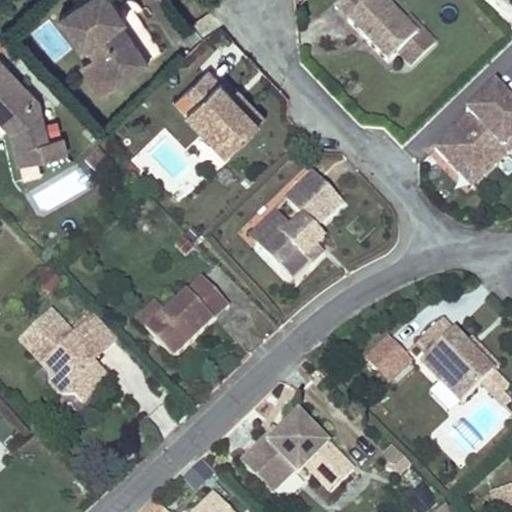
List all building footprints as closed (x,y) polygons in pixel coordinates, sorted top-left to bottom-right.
[(86,46),(94,57),(113,86),(148,62),(121,22),(126,19),(117,5),(113,0),(80,0),(59,15),(82,48),(86,46)] [(176,40),(193,25),(170,0),(161,0),(150,10),(176,40)] [(345,0),(341,5),(354,18),(349,23),(389,65),(399,55),(418,36),(406,24),(383,0),(345,0)] [(341,5),(336,10),(349,23),(354,18),(341,5)] [(411,19),(406,24),(418,36),(399,55),(412,68),(436,45),(411,19)] [(101,94),(113,86),(94,57),(82,65),(101,94)] [(38,100),(0,59),(0,118),(7,126),(12,120),(17,126),(12,131),(19,163),(20,163),(24,178),(41,174),(38,160),(66,153),(63,136),(48,139),(38,100)] [(259,122),(232,93),(208,68),(182,93),(193,105),(187,112),(227,154),(259,122)] [(511,100),(497,84),(467,112),(470,115),(435,149),(465,180),(499,146),(503,149),(511,140),(511,100)] [(265,117),(237,88),(232,93),(259,122),(265,117)] [(189,104),(179,93),(167,104),(178,115),(189,104)] [(17,126),(12,120),(7,126),(12,131),(17,126)] [(472,188),(511,150),(511,140),(503,149),(499,146),(465,180),(472,188)] [(317,179),(314,175),(300,188),(304,192),(317,179)] [(304,192),(300,188),(286,202),(287,202),(302,219),(291,229),(282,220),(256,245),(293,284),(324,254),(317,248),(308,238),(316,231),(343,205),(317,179),(304,192)] [(282,220),(275,213),(249,238),(256,245),(282,220)] [(325,241),(316,231),(308,238),(317,248),(325,241)] [(49,269),(34,282),(50,299),(64,285),(49,269)] [(230,308),(202,279),(165,314),(146,332),(173,361),(230,308)] [(165,314),(155,305),(137,322),(146,332),(165,314)] [(118,342),(95,317),(73,337),(50,313),(19,342),(51,375),(51,386),(59,395),(74,396),(82,404),(109,378),(96,365),(90,365),(81,356),(81,346),(91,338),(106,353),(118,342)] [(494,374),(466,345),(442,321),(416,346),(427,357),(420,364),(461,405),(481,386),(494,374)] [(106,353),(91,338),(81,346),(81,356),(90,365),(96,365),(95,364),(106,353)] [(365,361),(377,373),(401,350),(389,338),(365,361)] [(499,368),(471,340),(466,345),(494,374),(499,368)] [(377,373),(388,385),(412,362),(401,350),(377,373)] [(508,389),(494,374),(481,386),(495,400),(502,393),(503,394),(508,389)] [(503,394),(502,393),(495,400),(504,409),(511,403),(503,394)] [(268,443),(264,439),(241,462),(266,488),(289,466),(295,472),(298,475),(306,467),(331,492),(354,470),(298,413),(279,432),(268,443)] [(268,443),(279,432),(275,428),(264,439),(268,443)] [(392,447),(380,458),(399,479),(411,468),(392,447)] [(289,466),(266,488),(272,494),(295,472),(289,466)] [(511,487),(491,493),(496,511),(508,511),(511,511),(511,487)] [(197,511),(230,511),(215,495),(197,511)] [(166,511),(156,502),(145,511),(166,511)]
